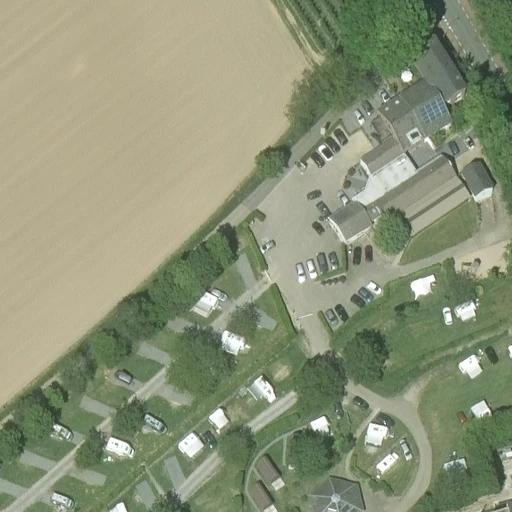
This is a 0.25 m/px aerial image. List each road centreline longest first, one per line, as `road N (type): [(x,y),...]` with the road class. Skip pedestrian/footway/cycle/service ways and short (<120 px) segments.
road 1 (unclassified): [(0,432),(255,199),(439,0)]
road 2 (track): [(325,357),(364,402),(386,401),(409,423),(432,475),(392,511)]
road 3 (secondary): [(511,117),(444,0)]
